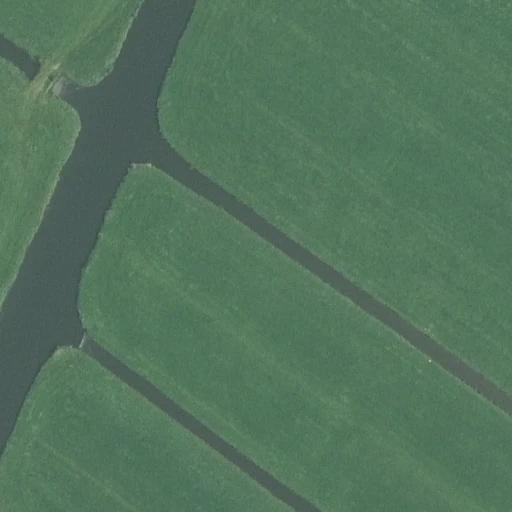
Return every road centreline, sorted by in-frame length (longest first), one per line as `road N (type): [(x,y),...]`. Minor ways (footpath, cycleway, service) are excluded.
road 1 (track): [(0,499),(16,511),(511,28),(471,0)]
road 2 (track): [(92,0),(35,92),(0,201)]
